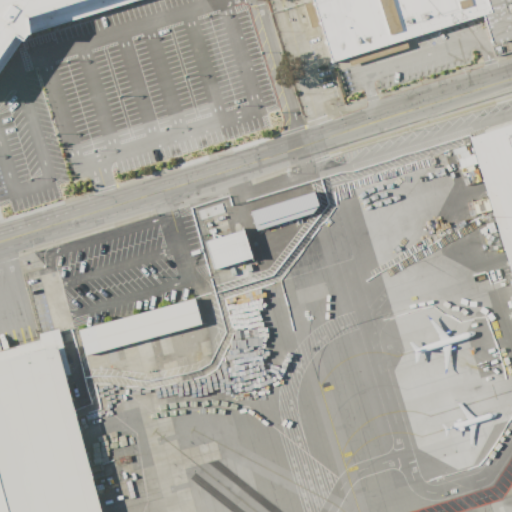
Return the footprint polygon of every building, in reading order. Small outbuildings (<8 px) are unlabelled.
[(0,66),(0,0),(131,0),(22,34),(0,66)] [(309,0),(511,0),(511,36),(489,44),(480,14),(329,61),(309,0)] [(511,121),(466,136),(511,286),(511,121)] [(248,210),(311,191),(315,205),(309,212),(254,229),(248,210)] [(195,210),(219,202),(222,211),(198,219),(195,210)] [(203,240),(240,229),(248,257),(211,268),(203,240)] [(210,276),(235,269),(237,274),(212,282),(210,276)] [(76,329),(191,297),(198,323),(83,354),(76,329)] [(0,511),(0,348),(38,338),(37,333),(55,328),(67,374),(61,375),(71,411),(97,511),(0,511)]
